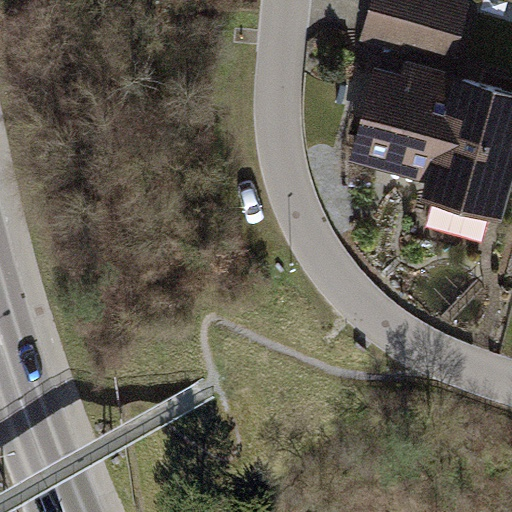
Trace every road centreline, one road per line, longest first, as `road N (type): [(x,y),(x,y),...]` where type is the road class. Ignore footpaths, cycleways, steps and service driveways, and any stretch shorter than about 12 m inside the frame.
road 1 (residential): [(285,0),(277,75),(285,158),(312,236),(373,310),(452,358),(511,380)]
road 2 (primary): [(70,511),(0,300)]
